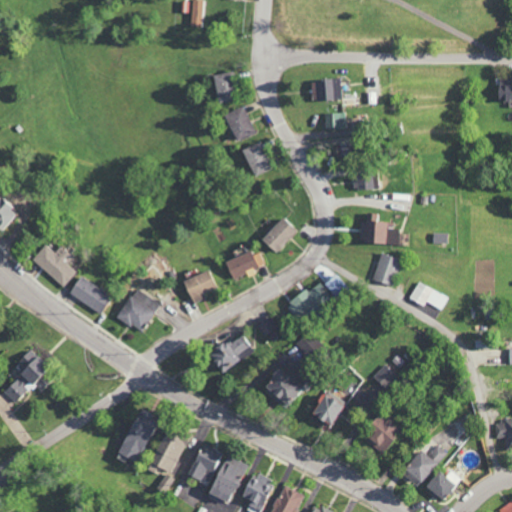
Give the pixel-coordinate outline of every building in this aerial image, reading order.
[(190,0),(190,27),(202,27),(203,0),(195,0),(190,0)] [(212,75),(216,103),(236,100),(232,72),(212,75)] [(511,78),(496,78),(495,101),(511,101),(511,78)] [(341,100),(340,79),(310,81),(311,101),(341,100)] [(255,132),(243,106),(223,115),(235,141),(255,132)] [(324,130),(345,129),(345,113),(323,114),(324,130)] [(272,168),(259,142),(240,151),(253,177),(272,168)] [(350,146),(337,144),(336,157),(349,158),(350,146)] [(351,173),(352,190),(377,190),(376,173),(351,173)] [(15,210),(0,201),(0,227),(4,230),(15,210)] [(397,245),(398,223),(377,222),(377,214),(366,213),(365,222),(361,222),(360,243),(397,245)] [(274,253),(295,231),(280,217),(259,239),(274,253)] [(432,242),(446,243),(446,234),(433,233),(432,242)] [(31,259),(62,288),(76,272),(66,264),(72,258),(59,246),(53,253),(44,245),(31,259)] [(259,250),(224,261),(230,281),(256,273),(255,268),(264,265),(259,250)] [(373,282),(394,286),(399,258),(378,254),(373,282)] [(191,304),(205,298),(203,293),(215,288),(207,270),(181,281),(191,304)] [(330,295),(344,287),(337,274),(323,282),(330,295)] [(67,295),(99,313),(110,295),(78,277),(67,295)] [(316,282),(286,304),(299,321),(329,299),(316,282)] [(426,303),(441,310),(448,297),(417,282),(409,300),(424,307),(426,303)] [(115,319),(143,333),(158,302),(136,290),(132,297),(127,295),(115,319)] [(256,321),(263,335),(276,330),(269,315),(256,321)] [(218,376),(254,352),(241,332),(205,356),(218,376)] [(15,403),(41,380),(37,375),(46,367),(30,350),(18,361),(23,367),(18,372),(21,376),(4,391),(15,403)] [(372,378),(385,390),(397,377),(384,365),(372,378)] [(300,388),(294,382),(300,375),(290,366),(282,374),(277,369),(261,387),(283,407),(300,388)] [(330,427),(344,401),(324,390),(309,416),(330,427)] [(134,463),(154,417),(137,409),(115,458),(123,462),(125,459),(134,463)] [(398,431),(379,414),(360,435),(379,452),(398,431)] [(497,439),(505,439),(505,449),(511,448),(511,419),(497,420),(497,439)] [(170,474),(189,437),(168,426),(146,470),(152,474),(156,467),(170,474)] [(186,475),(207,485),(222,454),(200,444),(186,475)] [(428,456),(438,464),(447,453),(437,445),(428,456)] [(435,465),(420,450),(399,473),(415,487),(435,465)] [(204,494),(224,504),(245,465),(225,454),(204,494)] [(446,477),(437,471),(424,488),(442,502),(459,477),(450,471),(446,477)] [(257,511),(261,511),(267,478),(246,474),(243,499),(248,500),(246,510),(257,511)] [(295,511),(302,494),(281,486),(270,511),(295,511)]
